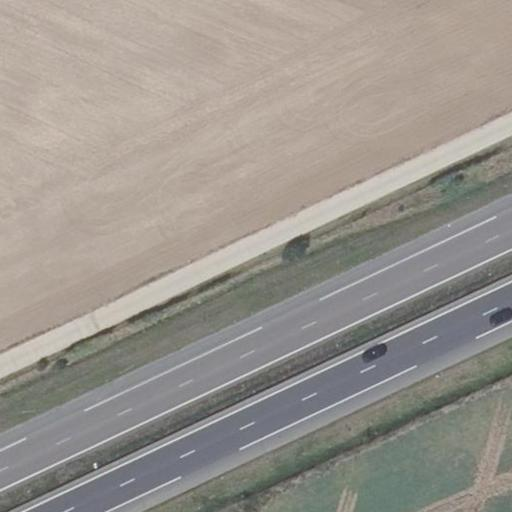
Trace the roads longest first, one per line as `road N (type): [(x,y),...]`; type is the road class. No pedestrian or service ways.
road 1 (trunk): [(511,229),(0,470)]
road 2 (track): [(0,357),(511,116)]
road 3 (trunk): [(65,511),(511,301)]
